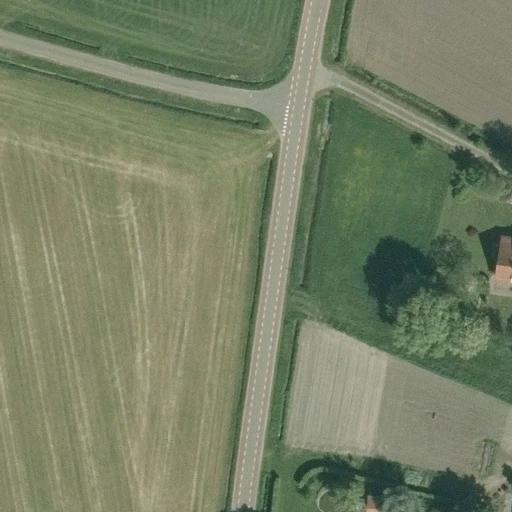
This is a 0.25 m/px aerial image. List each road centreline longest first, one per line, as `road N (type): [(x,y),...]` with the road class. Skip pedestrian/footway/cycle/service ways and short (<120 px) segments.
road 1 (tertiary): [(243,511),(297,109)]
road 2 (unclassified): [(0,37),(297,109)]
